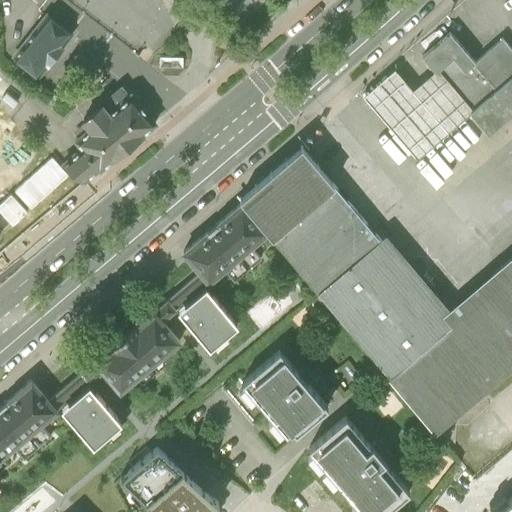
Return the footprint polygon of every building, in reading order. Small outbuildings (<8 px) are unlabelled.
[(71,35),(46,16),(14,57),(38,76),(71,35)] [(422,56),(434,70),(470,112),(487,132),(511,110),(511,73),(511,74),(511,73),(511,48),(502,37),(475,60),(450,32),(422,56)] [(417,158),(470,112),(434,70),(412,89),(395,70),(364,96),(417,158)] [(155,122),(130,93),(127,96),(121,88),(82,119),(90,128),(75,140),(81,147),(61,164),(83,181),(98,167),(99,169),(155,122)] [(270,172),(238,198),(242,202),(267,232),(271,237),(334,183),(301,145),(270,172)] [(379,237),(334,183),(271,237),(315,290),(379,237)] [(242,202),(183,252),(200,272),(208,281),(224,268),(234,280),(261,257),(251,245),(267,232),(242,202)] [(414,278),(379,237),(315,290),(386,374),(449,321),(414,278)] [(449,321),(386,374),(433,430),(474,395),(511,363),(511,267),(499,279),(449,321)] [(204,285),(208,281),(200,272),(154,311),(161,320),(176,307),(204,285)] [(204,285),(176,307),(209,347),(237,324),(204,285)] [(179,341),(161,320),(154,311),(94,361),(102,371),(119,391),(179,341)] [(278,350),(241,382),(286,434),(292,429),(295,433),(327,406),(307,383),(309,381),(304,374),(300,369),(298,372),(278,350)] [(92,379),(102,371),(94,361),(48,400),(56,410),(60,407),(87,383),(92,379)] [(31,380),(0,406),(0,457),(48,416),(56,410),(48,400),(31,380)] [(87,383),(60,407),(72,421),(93,446),(102,438),(117,425),(121,422),(87,383)] [(345,419),(306,451),(310,455),(306,458),(331,488),(338,482),(357,506),(351,511),(352,511),(385,511),(409,492),(383,463),(387,459),(380,450),(374,443),(369,447),(345,419)] [(212,511),(218,503),(156,447),(120,477),(126,483),(156,511),(212,511)] [(511,511),(511,496),(494,511),(511,511)]
